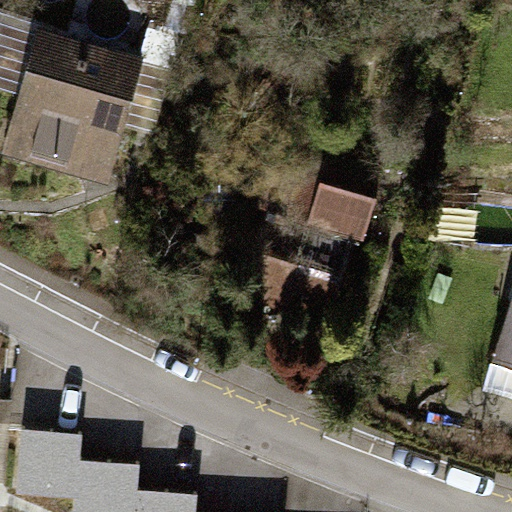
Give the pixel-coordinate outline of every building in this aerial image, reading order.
[(0,51),(0,73),(25,82),(45,27),(13,16),(0,51)] [(141,66),(53,41),(21,150),(108,175),(141,66)] [(252,292),(332,316),(358,230),(366,233),(387,166),(332,149),(325,172),(275,157),(261,201),(273,205),(271,213),(288,218),(290,210),(312,216),(300,257),(266,246),(252,292)] [(511,353),(502,388),(511,390),(511,353)] [(87,430),(26,425),(21,484),(78,489),(76,511),(200,511),(202,490),(142,485),(144,461),(85,456),(87,430)]
